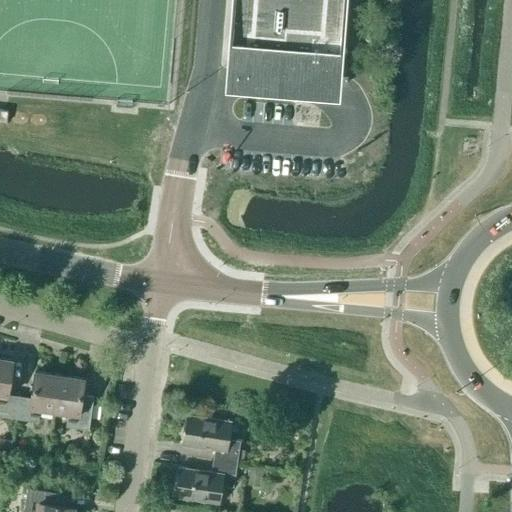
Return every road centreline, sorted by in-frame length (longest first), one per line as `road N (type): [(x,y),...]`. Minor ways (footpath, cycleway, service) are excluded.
road 1 (residential): [(150,348),(128,511)]
road 2 (tertiary): [(0,251),(161,282)]
road 3 (residential): [(150,348),(0,310)]
road 4 (tertiary): [(455,272),(422,284),(333,287),(306,297)]
road 5 (tertiary): [(306,297),(411,317),(449,338)]
road 6 (tertiary): [(161,282),(306,297)]
